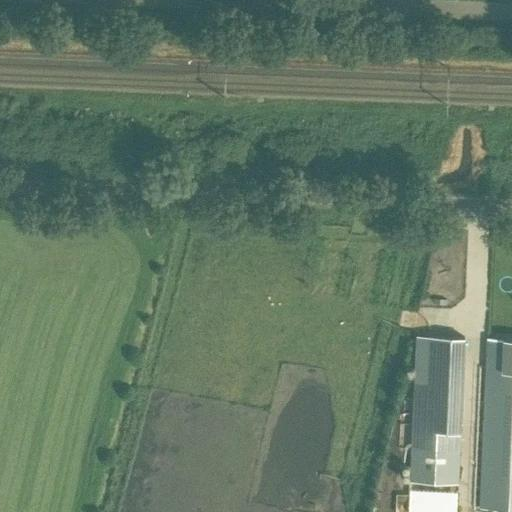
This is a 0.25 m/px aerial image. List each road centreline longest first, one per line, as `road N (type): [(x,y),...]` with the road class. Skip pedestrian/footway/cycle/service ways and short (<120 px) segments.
road 1 (tertiary): [(511,205),(0,187)]
road 2 (unclassified): [(511,12),(201,0)]
